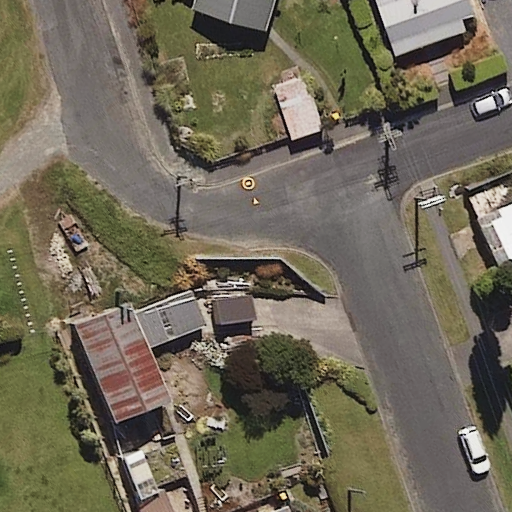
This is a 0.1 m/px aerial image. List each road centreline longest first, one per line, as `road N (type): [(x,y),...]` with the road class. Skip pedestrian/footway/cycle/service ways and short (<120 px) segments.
road 1 (residential): [(343,180),(227,213),(164,196),(114,151),(63,0)]
road 2 (residential): [(463,511),(343,180)]
road 3 (residential): [(511,121),(343,180)]
